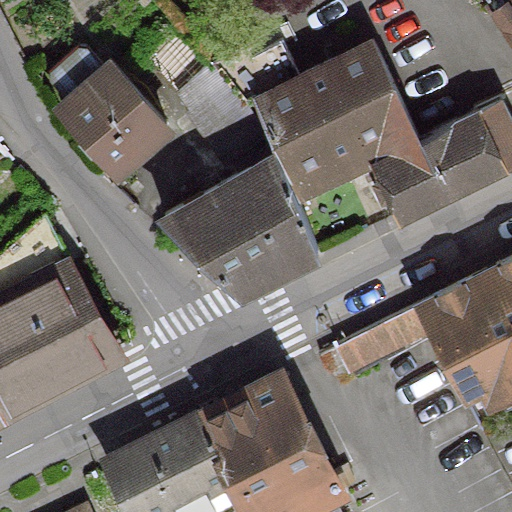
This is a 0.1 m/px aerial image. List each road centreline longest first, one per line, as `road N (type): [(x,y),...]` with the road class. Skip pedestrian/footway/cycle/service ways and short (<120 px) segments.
road 1 (unclassified): [(212,355),(0,73)]
road 2 (unclassified): [(511,202),(212,355)]
road 3 (unclassified): [(0,462),(212,355)]
